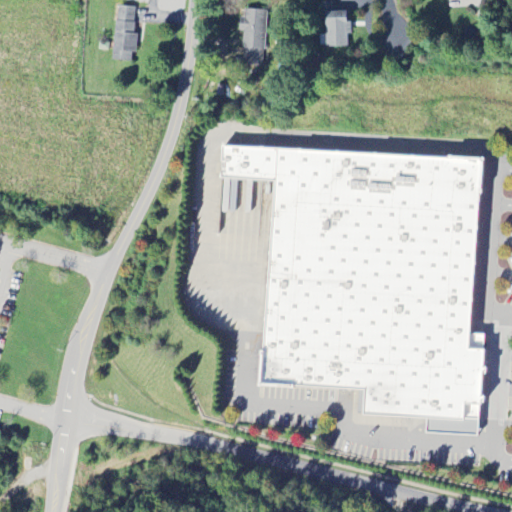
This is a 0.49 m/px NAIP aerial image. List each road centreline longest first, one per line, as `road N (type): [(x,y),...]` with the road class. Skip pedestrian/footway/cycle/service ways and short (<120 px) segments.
road 1 (residential): [(50,511),(74,358),(156,165),(186,56),(189,0)]
road 2 (residential): [(62,420),(511,511)]
road 3 (residential): [(379,0),(387,124)]
